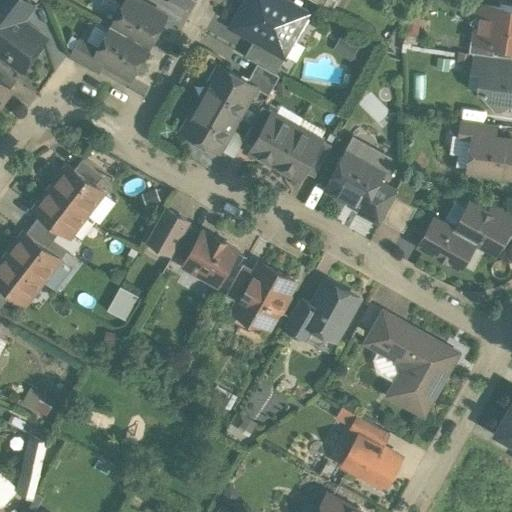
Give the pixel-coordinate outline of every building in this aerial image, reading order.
[(33,5),(26,0),(0,0),(0,7),(3,10),(4,8),(21,21),(33,5)] [(140,0),(130,0),(129,2),(125,10),(119,12),(112,25),(149,46),(166,14),(140,0)] [(310,12),(287,0),(247,0),(248,2),(244,9),(240,10),(231,26),(254,39),(254,38),(285,56),(310,12)] [(314,0),(332,10),(336,0),(314,0)] [(511,5),(501,4),(480,2),(475,40),(495,43),(511,45),(511,5)] [(21,21),(4,8),(3,10),(0,14),(0,50),(22,67),(44,39),(21,21)] [(149,46),(112,25),(104,39),(106,45),(102,52),(98,59),(103,62),(131,77),(149,46)] [(285,56),(254,38),(254,39),(244,55),(257,63),(276,73),(285,56)] [(475,40),(471,39),(469,52),(473,53),(493,56),(495,43),(475,40)] [(102,52),(79,40),(70,57),(98,72),(103,62),(98,59),(102,52)] [(358,46),(348,40),(340,53),(350,59),(358,46)] [(493,56),(473,53),(471,71),(485,73),(482,90),(498,110),(508,102),(511,102),(511,70),(509,70),(510,58),(493,56)] [(276,73),(257,63),(247,80),(255,85),(254,86),(268,94),(279,75),(276,73)] [(17,78),(0,65),(0,81),(9,89),(17,78)] [(247,80),(223,67),(217,68),(201,98),(237,118),(254,86),(255,85),(247,80)] [(0,81),(0,103),(10,90),(9,89),(0,81)] [(237,118),(201,98),(183,130),(219,150),(237,118)] [(262,106),(244,137),(255,143),(272,111),(262,106)] [(297,125),(272,111),(255,143),(250,151),(275,164),(297,125)] [(496,124),(460,119),(458,134),(474,137),(475,134),(494,137),(496,124)] [(321,139),(297,125),(275,164),(299,178),(303,170),(321,139)] [(511,139),(494,137),(475,134),(474,137),(470,167),(511,173),(511,139)] [(390,158),(355,138),(345,156),(341,156),(336,164),(339,168),(328,188),(361,206),(363,207),(378,181),(390,158)] [(321,139),(303,170),(314,176),(332,145),(321,139)] [(102,175),(81,160),(74,169),(94,185),(102,175)] [(74,169),(67,164),(51,186),(87,213),(103,192),(74,169)] [(397,192),(378,181),(363,207),(361,206),(356,214),(378,226),(381,220),(395,196),(397,192)] [(87,213),(51,186),(34,208),(40,214),(61,229),(70,236),(87,213)] [(416,207),(395,196),(381,220),(403,232),(416,207)] [(491,212),(471,201),(455,229),(476,241),(497,252),(511,224),(511,223),(491,212)] [(511,221),(511,209),(497,201),(491,212),(511,223),(511,221)] [(190,222),(164,208),(147,239),(173,253),(173,252),(189,225),(190,222)] [(61,229),(40,214),(33,223),(54,239),(61,229)] [(455,229),(435,218),(419,245),(461,268),(476,241),(455,229)] [(54,239),(33,223),(26,233),(46,249),(54,239)] [(201,232),(189,225),(173,252),(186,259),(201,232)] [(225,241),(215,236),(215,237),(202,230),(201,232),(186,259),(184,265),(218,283),(237,249),(225,242),(225,241)] [(26,233),(24,232),(7,253),(43,281),(59,259),(46,249),(26,233)] [(43,281),(7,253),(0,262),(0,283),(13,293),(26,303),(43,281)] [(295,280),(260,261),(255,270),(238,302),(237,303),(233,310),(252,321),(258,319),(270,326),(295,280)] [(255,270),(243,264),(226,295),(238,302),(255,270)] [(311,303),(303,319),(303,320),(312,324),(310,327),(312,332),(322,337),(326,335),(327,333),(336,337),(359,297),(342,288),(343,286),(326,277),(311,303)] [(13,293),(0,283),(0,298),(6,302),(13,293)] [(109,310),(127,319),(140,294),(121,285),(109,310)] [(311,303),(300,297),(284,327),(296,333),(303,320),(303,319),(302,319),(311,303)] [(446,345),(383,310),(366,341),(396,358),(400,373),(388,394),(424,415),(451,366),(446,345)] [(24,404),(47,415),(54,401),(31,390),(24,404)] [(511,413),(510,413),(498,434),(511,441),(511,413)] [(390,432),(359,415),(351,428),(361,433),(382,445),(390,432)] [(382,445),(361,433),(344,464),(380,484),(387,483),(402,456),(382,445)] [(32,435),(17,489),(19,491),(18,492),(32,500),(47,442),(32,435)] [(17,489),(0,473),(0,503),(3,507),(18,492),(19,491),(17,489)] [(362,511),(332,495),(322,511),(362,511)]
